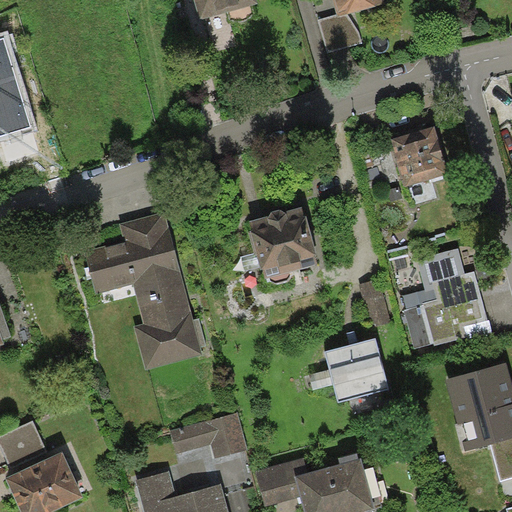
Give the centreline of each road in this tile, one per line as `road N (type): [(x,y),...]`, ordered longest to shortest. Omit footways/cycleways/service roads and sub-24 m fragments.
road 1 (residential): [(0,216),(465,55)]
road 2 (residential): [(465,55),(511,239)]
